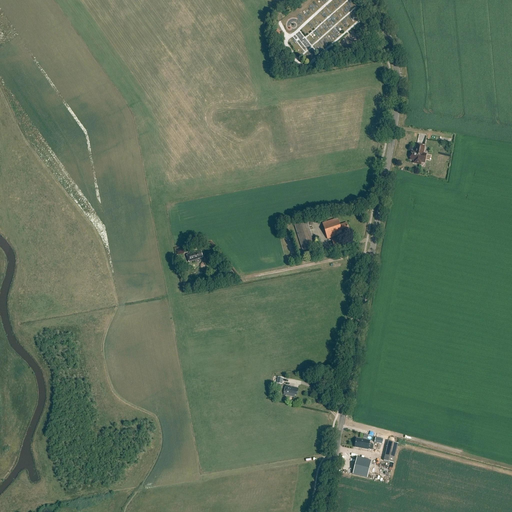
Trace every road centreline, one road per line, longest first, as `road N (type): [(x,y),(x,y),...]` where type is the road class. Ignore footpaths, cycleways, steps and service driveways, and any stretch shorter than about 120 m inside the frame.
road 1 (tertiary): [(325,511),(398,90),(371,0)]
road 2 (track): [(371,254),(229,279)]
